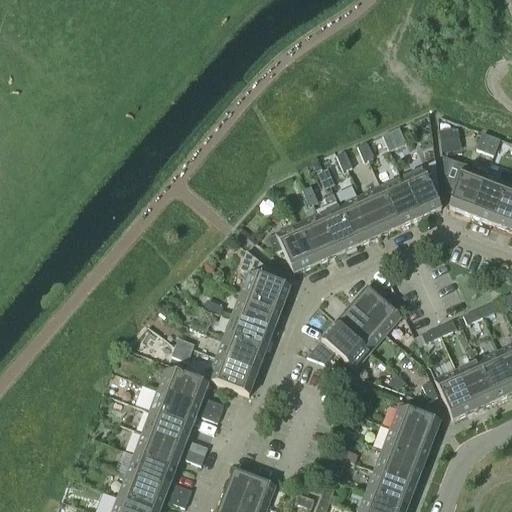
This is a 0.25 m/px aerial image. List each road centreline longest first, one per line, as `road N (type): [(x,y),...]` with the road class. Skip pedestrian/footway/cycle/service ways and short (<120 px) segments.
road 1 (residential): [(306,295),(448,234),(511,259)]
road 2 (residential): [(202,511),(233,434),(256,416),(270,389)]
road 3 (residential): [(282,480),(309,404),(270,389)]
